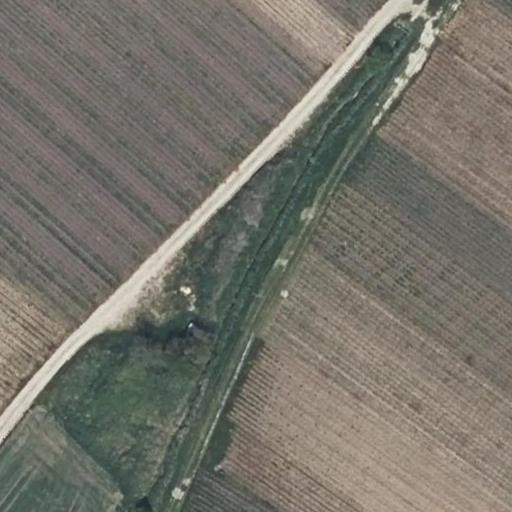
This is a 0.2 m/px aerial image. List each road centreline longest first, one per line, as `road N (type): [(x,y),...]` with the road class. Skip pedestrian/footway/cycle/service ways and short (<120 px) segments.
road 1 (track): [(0,432),(392,0)]
road 2 (track): [(180,511),(297,258),(451,0)]
